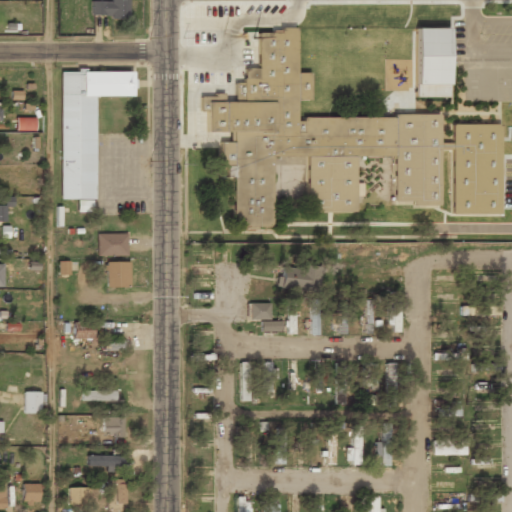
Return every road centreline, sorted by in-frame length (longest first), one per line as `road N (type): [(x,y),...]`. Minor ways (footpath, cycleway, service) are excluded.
road 1 (secondary): [(164,511),(163,0)]
road 2 (residential): [(0,53),(164,53)]
